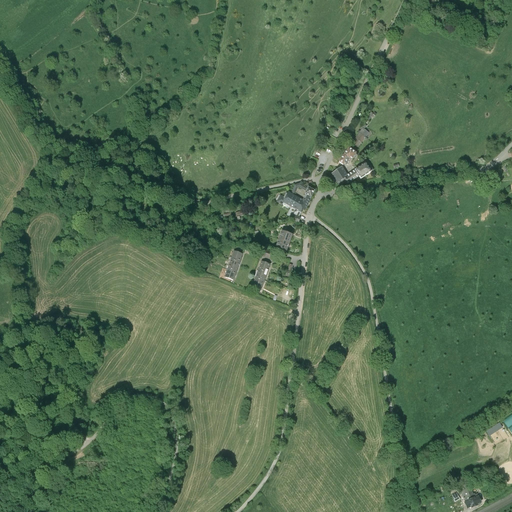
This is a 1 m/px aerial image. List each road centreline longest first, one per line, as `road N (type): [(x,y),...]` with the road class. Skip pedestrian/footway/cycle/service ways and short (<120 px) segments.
road 1 (track): [(0,71),(63,162),(122,147),(180,194),(202,200),(318,180)]
road 2 (unclassified): [(309,215),(347,246),(368,279),(403,481),(399,511)]
road 3 (unclassified): [(237,511),(279,450),(298,307)]
road 4 (unclassified): [(320,194),(318,180),(406,0)]
road 5 (track): [(88,441),(127,399),(146,395),(164,404),(176,448),(154,511)]
road 6 (unclassified): [(320,194),(481,168),(511,143)]
